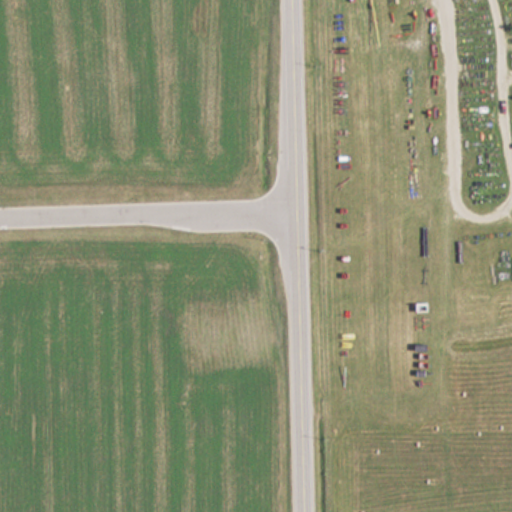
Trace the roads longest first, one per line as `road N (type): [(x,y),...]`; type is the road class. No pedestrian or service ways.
road 1 (tertiary): [(301,511),(287,0)]
road 2 (residential): [(0,214),(293,209)]
